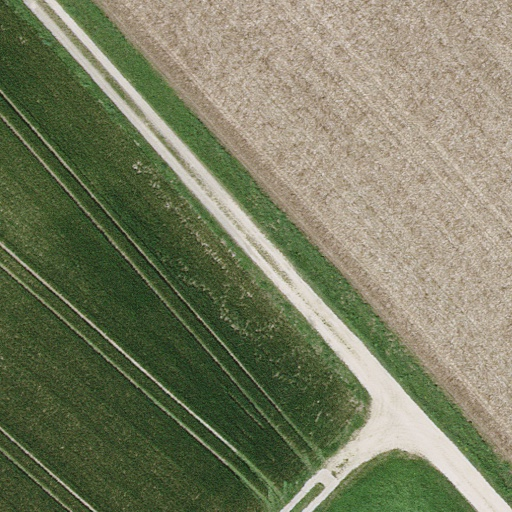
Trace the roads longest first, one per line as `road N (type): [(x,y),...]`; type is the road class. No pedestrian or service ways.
road 1 (track): [(488,511),(54,0)]
road 2 (track): [(317,511),(408,417)]
